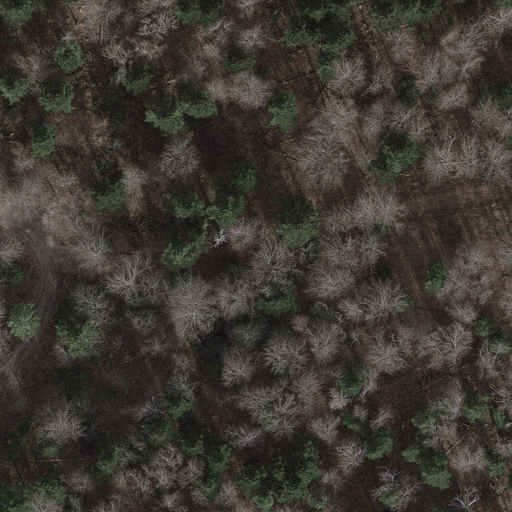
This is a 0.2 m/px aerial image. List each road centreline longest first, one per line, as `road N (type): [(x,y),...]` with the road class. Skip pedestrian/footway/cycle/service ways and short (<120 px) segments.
road 1 (track): [(55,275),(511,193)]
road 2 (track): [(0,224),(45,246),(55,275),(39,338),(0,371)]
road 3 (track): [(45,246),(55,180),(31,154),(0,152)]
